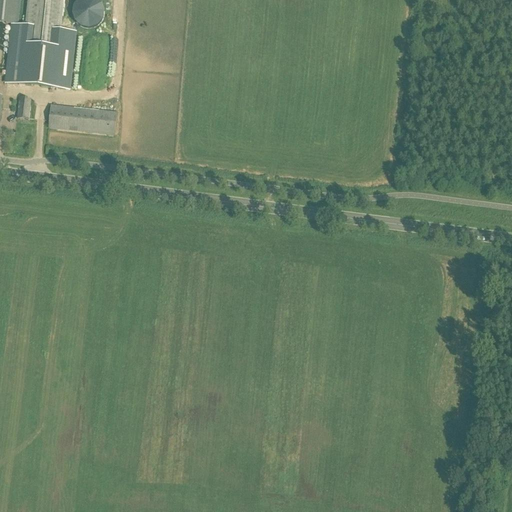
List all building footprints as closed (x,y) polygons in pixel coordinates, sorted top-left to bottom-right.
[(0,0),(0,23),(18,26),(20,0),(0,0)] [(30,0),(28,28),(14,27),(8,85),(71,91),(77,33),(59,31),(62,0),(30,0)] [(81,28),(90,30),(98,27),(104,21),(105,13),(102,5),(96,0),(80,0),(74,7),(73,15),(75,22),(81,28)] [(17,120),(28,121),(31,100),(19,98),(17,120)] [(96,101),(93,106),(100,110),(103,105),(96,101)] [(49,129),(115,136),(117,114),(51,107),(49,129)]
